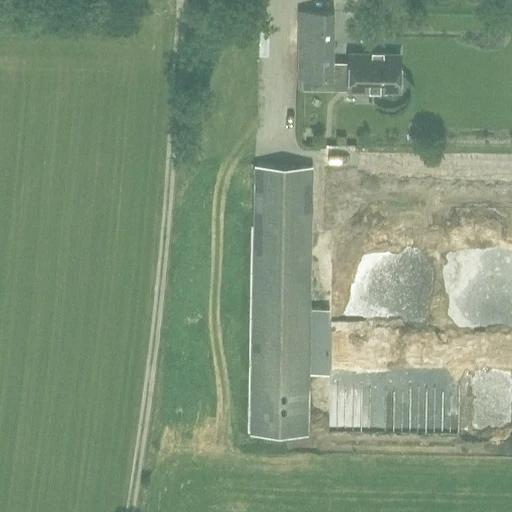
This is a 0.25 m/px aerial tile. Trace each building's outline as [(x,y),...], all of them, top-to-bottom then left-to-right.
[(349,66),(333,65),(334,11),(300,10),(298,78),(333,78),(333,77),(349,78),(348,89),(399,90),(400,55),(349,53),(349,66)] [(256,164),(251,433),(308,434),(310,373),(311,308),(313,165),(256,164)] [(370,226),(369,210),(337,212),(338,228),(370,226)] [(511,316),(511,286),(488,285),(489,266),(396,262),(395,287),(405,287),(404,301),(509,307),(508,317),(511,316)] [(333,387),(333,427),(511,428),(511,388),(489,388),(489,389),(382,388),(358,387),(358,376),(344,376),(344,387),(333,387)]
